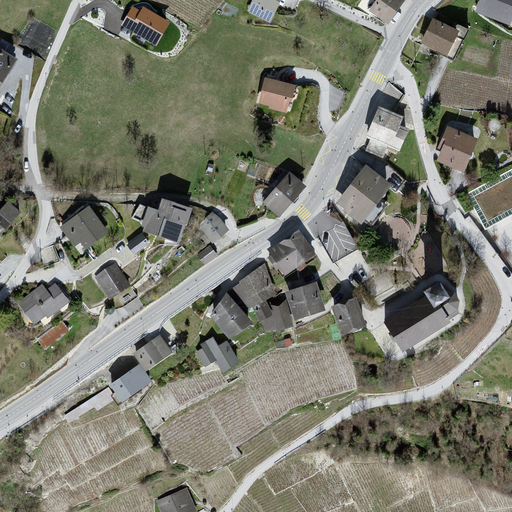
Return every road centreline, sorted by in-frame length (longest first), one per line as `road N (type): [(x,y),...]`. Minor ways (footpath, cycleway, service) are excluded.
road 1 (residential): [(222,511),(254,473),(335,419),(368,402),(424,392),(459,370),(505,317),(505,284),(437,188),(413,82),(383,64)]
road 2 (tertiary): [(0,421),(302,214),(383,64)]
road 3 (residential): [(0,298),(44,228),(30,118),(77,0)]
